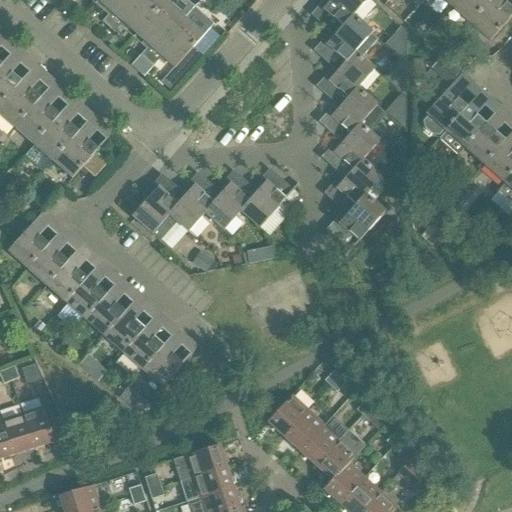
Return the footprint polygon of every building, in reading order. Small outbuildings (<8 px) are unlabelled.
[(100,0),(99,2),(111,13),(103,22),(110,28),(134,0),(100,0)] [(166,3),(162,0),(134,0),(110,28),(115,33),(123,24),(137,36),(166,3)] [(336,36),(351,18),(366,0),(333,0),(324,11),(338,24),(331,32),(336,36)] [(430,0),(442,10),(448,3),(453,8),(459,0),(430,0)] [(493,0),(459,0),(453,8),(472,25),(493,0)] [(511,18),(511,7),(503,0),(493,0),(472,25),(492,42),(511,18)] [(185,20),(166,3),(137,36),(149,46),(141,56),(148,62),(185,20)] [(351,18),(336,36),(327,47),(341,59),(333,68),(338,73),(354,53),(371,35),(351,18)] [(185,20),(148,62),(154,67),(162,58),(175,70),(204,37),(185,20)] [(17,50),(12,45),(6,53),(11,58),(17,50)] [(354,53),(338,73),(329,83),(343,95),(335,104),(340,108),(357,89),(374,70),(354,53)] [(449,85),(459,74),(442,58),(432,70),(449,85)] [(426,61),(414,61),(414,85),(433,85),(439,77),(431,71),(427,75),(426,61)] [(37,67),(31,62),(25,70),(30,74),(37,67)] [(0,106),(21,82),(2,65),(0,67),(0,106)] [(56,84),(50,79),(44,87),(49,91),(56,84)] [(21,82),(0,106),(0,115),(15,129),(40,99),(21,82)] [(483,92),(477,88),(471,95),(476,100),(483,92)] [(357,89),(340,108),(331,118),(345,131),(338,139),(343,143),(360,124),(376,105),(357,89)] [(446,132),(468,108),(448,91),(427,115),(429,117),(426,121),(426,128),(434,135),(441,134),(444,131),(446,132)] [(70,96),(63,103),(68,108),(75,100),(70,96)] [(60,116),(40,99),(15,129),(34,145),(60,116)] [(406,116),(393,105),(385,113),(405,132),(406,116)] [(502,109),(496,105),(490,112),(495,117),(502,109)] [(468,108),(446,132),(440,140),(458,157),(466,149),(487,125),(468,108)] [(89,112),(82,120),(88,125),(94,117),(89,112)] [(60,116),(34,145),(53,162),(79,132),(60,116)] [(360,124),(343,143),(334,153),(349,166),(341,175),(346,179),(363,160),(379,142),(360,124)] [(507,142),(487,125),(466,149),(485,166),(506,142),(507,142)] [(113,134),(108,129),(102,137),(107,141),(113,134)] [(99,150),(79,132),(53,162),(73,179),(83,168),(95,178),(108,164),(96,153),(99,150)] [(511,146),(507,142),(506,142),(485,166),(504,183),(511,173),(511,146)] [(398,143),(390,151),(405,166),(406,149),(398,143)] [(363,160),(346,179),(338,188),(352,201),(343,211),(348,216),(365,197),(383,177),(363,160)] [(424,182),(433,170),(421,161),(412,172),(424,182)] [(511,173),(504,183),(497,191),(511,204),(511,173)] [(261,230),(283,205),(295,216),(298,210),(298,196),(294,192),(295,191),(290,187),(282,196),(268,183),(258,194),(240,212),(241,212),(261,230)] [(232,184),(223,196),(205,213),(205,214),(224,231),(241,212),(240,212),(258,194),(252,189),(246,196),(232,184)] [(196,187),(187,197),(188,197),(169,216),(170,216),(177,223),(188,233),(205,214),(205,213),(223,196),(217,191),(210,200),(196,187)] [(188,197),(187,197),(182,192),(173,202),(158,189),(133,218),(160,242),(177,223),(170,216),(169,216),(188,197)] [(365,197),(348,216),(340,225),(355,239),(347,248),(352,253),(385,215),(381,211),(365,197)] [(432,221),(437,215),(423,203),(418,210),(432,221)] [(381,211),(385,215),(391,220),(397,213),(387,205),(381,211)] [(28,209),(24,206),(18,213),(22,216),(28,209)] [(65,230),(59,225),(53,232),(58,237),(65,230)] [(28,270),(50,245),(30,228),(9,252),(28,270)] [(435,247),(442,252),(450,243),(443,238),(435,247)] [(84,246),(78,242),(72,249),(77,254),(84,246)] [(69,262),(50,245),(28,270),(48,287),(69,262)] [(425,250),(416,262),(425,269),(434,258),(425,250)] [(255,251),(246,253),(249,265),(257,263),(255,251)] [(213,263),(213,261),(199,253),(192,265),(206,274),(206,273),(213,263)] [(242,264),(240,256),(232,258),(234,266),(242,264)] [(103,263),(97,259),(91,266),(96,271),(103,263)] [(69,262),(48,287),(67,304),(88,279),(69,262)] [(381,289),(398,280),(392,268),(375,277),(381,289)] [(122,280),(117,276),(110,283),(115,288),(122,280)] [(88,279),(67,304),(86,320),(107,296),(88,279)] [(141,297),(136,292),(129,300),(134,305),(141,297)] [(126,313),(107,296),(86,320),(105,337),(126,313)] [(160,314),(155,309),(148,317),(153,321),(160,314)] [(126,313),(105,337),(124,354),(146,330),(126,313)] [(44,328),(38,323),(32,330),(38,335),(44,328)] [(179,331),(174,326),(167,334),(172,338),(179,331)] [(146,330),(124,354),(143,371),(165,347),(146,330)] [(198,348),(193,343),(186,351),(192,355),(198,348)] [(185,364),(165,347),(143,371),(163,389),(185,364)] [(32,385),(42,381),(35,366),(26,368),(32,385)] [(14,367),(6,371),(12,383),(20,379),(14,367)] [(12,383),(6,371),(0,373),(0,377),(4,386),(12,383)] [(331,388),(339,378),(333,373),(324,382),(331,388)] [(339,378),(331,388),(337,394),(346,384),(339,378)] [(284,439),(309,412),(292,397),(267,424),(284,439)] [(362,417),(371,408),(365,402),(356,411),(362,417)] [(371,408),(362,417),(369,423),(377,413),(371,408)] [(22,416),(33,450),(54,444),(44,409),(22,416)] [(309,412),(284,439),(300,454),(324,427),(309,412)] [(33,450),(22,416),(2,422),(13,457),(33,450)] [(2,422),(0,422),(0,461),(13,457),(2,422)] [(324,427),(300,454),(316,468),(340,441),(324,427)] [(348,432),(340,441),(316,468),(331,482),(332,483),(348,465),(349,465),(365,447),(348,432)] [(392,449),(401,439),(395,433),(386,443),(392,449)] [(401,439),(392,449),(398,454),(407,445),(401,439)] [(220,447),(185,458),(174,462),(180,483),(192,479),(226,468),(220,447)] [(398,475),(415,491),(427,478),(410,462),(398,475)] [(332,483),(331,482),(323,491),(340,506),(364,479),(349,465),(348,465),(332,483)] [(233,489),(226,468),(192,479),(198,500),(233,489)] [(161,489),(159,481),(157,475),(144,479),(149,493),(161,489)] [(364,479),(340,506),(345,511),(363,511),(380,494),(364,479)] [(63,511),(89,511),(100,508),(94,487),(59,498),(63,511)] [(131,499),(143,495),(141,487),(128,491),(131,499)] [(164,497),(161,489),(149,493),(151,501),(164,497)] [(233,489),(198,500),(187,503),(189,511),(231,511),(239,509),(233,489)] [(380,494),(363,511),(393,511),(397,509),(380,494)] [(143,495),(131,499),(133,507),(146,503),(143,495)]
